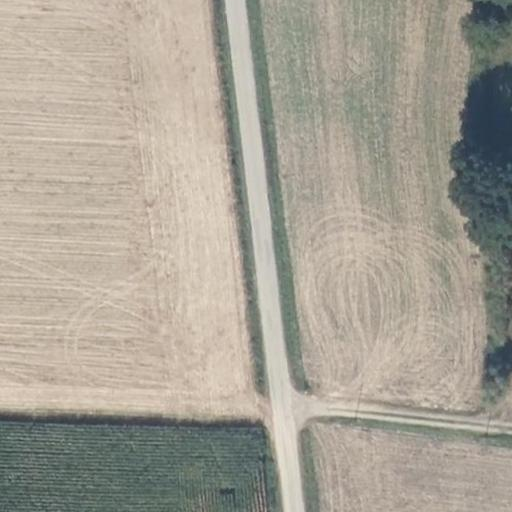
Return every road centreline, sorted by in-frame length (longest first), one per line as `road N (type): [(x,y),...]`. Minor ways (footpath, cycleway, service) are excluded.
road 1 (tertiary): [(297,511),(236,0)]
road 2 (track): [(280,398),(511,430)]
